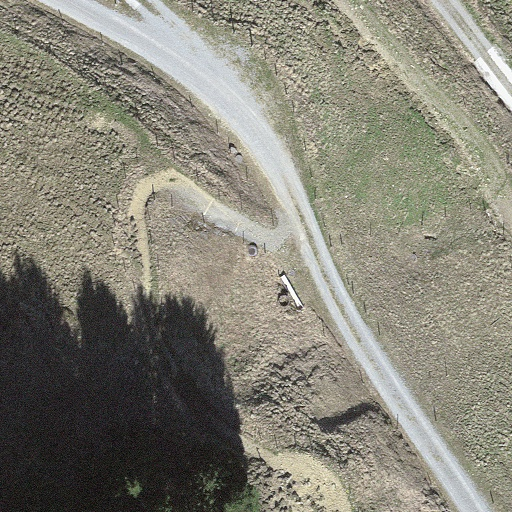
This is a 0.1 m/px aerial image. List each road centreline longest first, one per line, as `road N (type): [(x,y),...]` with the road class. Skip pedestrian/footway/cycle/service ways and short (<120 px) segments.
road 1 (track): [(474,511),(354,328),(259,131),(212,73)]
road 2 (track): [(212,73),(61,0)]
